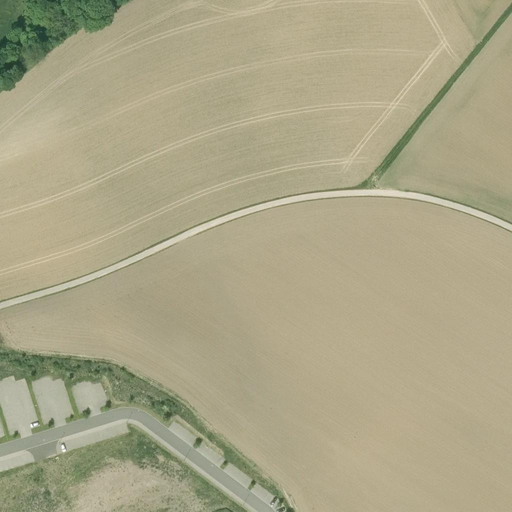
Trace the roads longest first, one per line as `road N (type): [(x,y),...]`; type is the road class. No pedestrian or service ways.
road 1 (track): [(0,307),(239,213),(305,196),(413,195),(511,227)]
road 2 (track): [(364,193),(511,11)]
